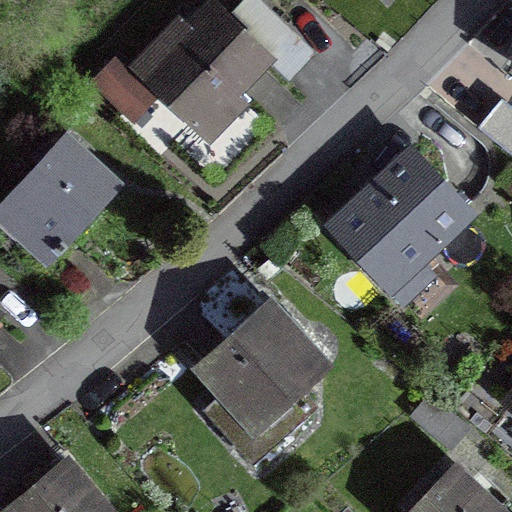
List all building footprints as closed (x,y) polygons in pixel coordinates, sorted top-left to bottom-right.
[(178,26),(136,69),(208,138),(274,71),(211,10),(187,35),(178,26)] [(511,111),(499,101),(475,129),(511,159),(511,111)] [(44,259),(110,187),(63,144),(13,198),(33,216),(17,234),(33,253),(35,251),(44,259)] [(464,213),(411,156),(332,229),(385,286),(464,213)] [(225,392),(204,410),(250,462),(311,408),(294,389),(317,368),(265,310),(202,366),(225,392)] [(511,380),(500,393),(511,403),(511,380)] [(409,412),(451,449),(474,425),(430,389),(409,412)] [(511,511),(511,503),(456,451),(397,511),(511,511)] [(101,511),(64,466),(51,476),(44,468),(33,477),(40,485),(8,511),(101,511)]
